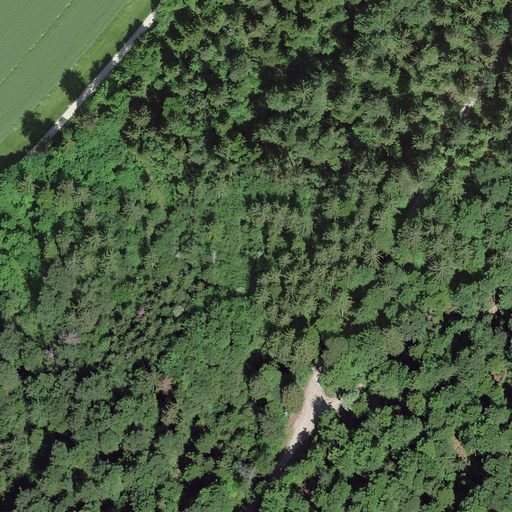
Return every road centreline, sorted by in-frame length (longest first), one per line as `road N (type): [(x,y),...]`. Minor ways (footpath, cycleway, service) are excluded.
road 1 (track): [(0,186),(172,0)]
road 2 (track): [(511,296),(312,406)]
